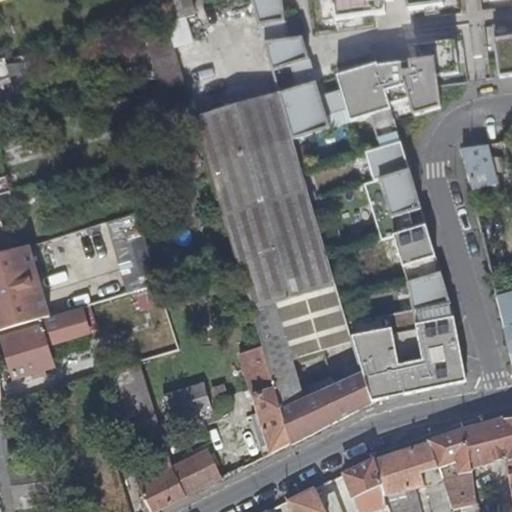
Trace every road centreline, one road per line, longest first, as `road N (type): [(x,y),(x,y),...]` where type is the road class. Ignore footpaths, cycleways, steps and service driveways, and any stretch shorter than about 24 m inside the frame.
road 1 (residential): [(502,396),(434,168),(454,120),(511,105)]
road 2 (tertiary): [(502,396),(335,440),(194,511)]
